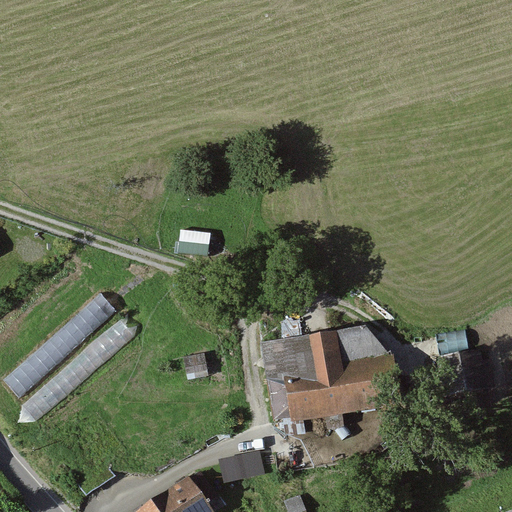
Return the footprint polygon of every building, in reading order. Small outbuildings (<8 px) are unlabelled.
[(7,361),(22,380),(122,301),(107,282),(7,361)] [(369,334),(270,348),(275,379),(286,378),(293,425),(397,411),(391,359),(369,334)] [(445,396),(496,387),(491,360),(483,362),(480,349),(438,357),(445,396)] [(184,357),(188,382),(209,378),(204,354),(184,357)] [(219,460),(224,483),(265,473),(260,450),(219,460)] [(214,511),(208,502),(217,496),(200,471),(191,477),(190,476),(138,511),(214,511)] [(306,511),(299,495),(283,502),(287,511),(306,511)]
